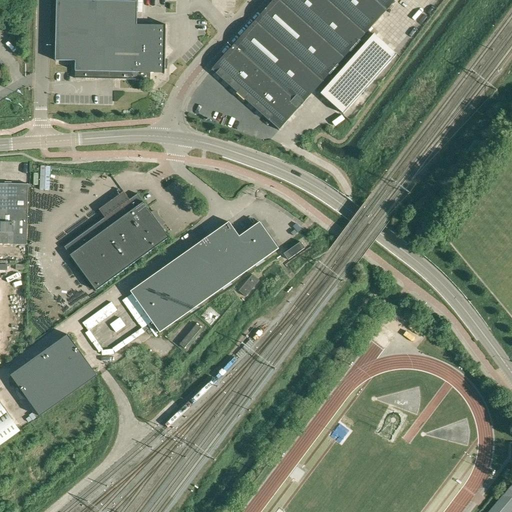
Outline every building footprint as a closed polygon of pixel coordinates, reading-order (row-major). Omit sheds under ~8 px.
[(99,0),(94,0),(55,0),(54,60),(74,60),(74,78),(151,79),(151,73),(165,73),(166,26),(137,25),(137,0),(99,0)] [(272,0),(212,68),(279,127),(279,128),(393,0),(272,0)] [(385,43),(373,33),(340,71),(352,82),(385,43)] [(396,53),(385,43),(352,82),(363,91),(396,53)] [(352,82),(340,71),(320,94),(343,114),(363,91),(352,82)] [(50,165),(41,165),(40,172),(40,189),(49,190),(50,165)] [(0,242),(26,243),(27,183),(7,183),(0,182),(0,242)] [(105,217),(65,247),(97,290),(169,236),(161,225),(164,221),(162,220),(160,218),(159,216),(157,214),(156,210),(151,211),(138,194),(130,199),(124,191),(99,210),(105,217)] [(130,291),(134,296),(160,332),(278,249),(259,222),(239,236),(229,221),(212,234),(215,239),(211,242),(210,240),(203,245),(204,247),(200,250),(196,245),(130,291)] [(287,249),(291,255),(308,243),(304,237),(287,249)] [(246,297),(260,280),(253,274),(239,291),(246,297)] [(197,324),(180,344),(184,348),(201,328),(197,324)] [(11,375),(40,417),(97,376),(68,335),(11,375)] [(1,396),(7,403),(18,394),(13,387),(1,396)] [(2,398),(0,399),(0,454),(26,438),(2,398)] [(511,483),(488,511),(511,511),(511,483)]
